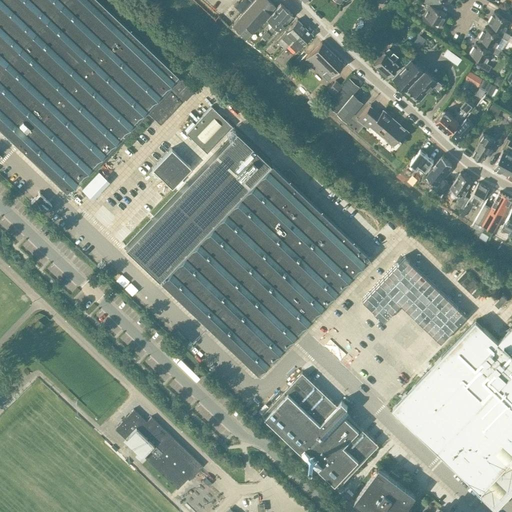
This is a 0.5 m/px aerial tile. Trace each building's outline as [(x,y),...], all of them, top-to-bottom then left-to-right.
[(147,105),(169,81),(177,73),(100,0),(0,0),(0,127),(66,190),(147,105)] [(253,0),(232,23),(245,35),(274,4),(269,0),(253,0)] [(421,19),(432,25),(435,21),(440,24),(447,14),(437,8),(440,3),(437,1),(434,0),(422,0),(429,4),(421,19)] [(269,20),(272,23),(286,8),(280,2),(261,24),(264,26),(269,20)] [(268,27),(271,30),(275,26),(278,29),(292,14),(286,8),(272,23),(268,27)] [(505,31),(511,21),(511,14),(506,11),(503,16),(494,11),(488,21),(497,27),(505,31)] [(276,40),(284,47),(298,32),(299,33),(305,27),(297,19),(276,40)] [(496,46),(501,49),(510,34),(505,31),(497,27),(494,32),(485,26),(478,37),(488,42),(496,47),(496,46)] [(284,47),(291,54),(311,33),(305,27),(299,33),(298,32),(284,47)] [(256,41),(263,46),(271,37),(269,35),(270,33),(267,30),(256,41)] [(304,59),(326,80),(343,62),(321,41),(304,59)] [(475,62),(483,67),(492,52),(497,55),(501,49),(496,46),(496,47),(488,42),(485,47),(476,42),(469,52),(478,57),(475,62)] [(373,64),(387,76),(398,64),(392,58),(396,54),(392,50),(388,55),(384,51),(373,64)] [(405,90),(407,87),(422,70),(422,69),(410,59),(392,79),(394,80),(394,82),(397,84),(399,84),(405,90)] [(418,96),(420,98),(433,83),(437,80),(432,76),(423,69),(422,69),(422,70),(407,87),(413,92),(414,94),(416,96),(418,96)] [(326,103),(345,119),(361,101),(352,93),(358,86),(358,85),(362,81),(353,73),(326,103)] [(169,81),(147,105),(149,108),(147,111),(160,123),(184,98),(186,99),(194,90),(180,76),(172,84),(169,81)] [(327,88),(333,93),(341,85),(335,79),(327,88)] [(442,128),(449,133),(472,106),(465,100),(460,107),(461,108),(454,117),(452,116),(442,128)] [(234,107),(240,113),(243,110),(237,104),(234,107)] [(186,132),(207,152),(232,125),(211,105),(186,132)] [(387,137),(394,143),(399,138),(400,139),(407,131),(382,109),(379,113),(369,105),(357,118),(367,127),(369,125),(386,139),(387,137)] [(445,110),(435,122),(442,128),(452,116),(445,110)] [(454,138),(457,140),(459,140),(474,122),(467,116),(451,134),(454,136),(454,138)] [(236,129),(125,246),(159,278),(159,277),(161,279),(271,163),(269,162),(270,161),(237,130),(236,129)] [(472,154),(482,160),(494,138),(490,135),(491,133),(486,130),(485,133),(483,131),(479,138),(481,140),(472,154)] [(171,148),(152,168),(171,186),(190,166),(171,148)] [(419,164),(426,169),(433,160),(420,149),(411,162),(417,167),(419,164)] [(493,166),(505,172),(511,159),(511,153),(503,149),(493,166)] [(433,166),(427,174),(437,182),(433,187),(441,193),(449,183),(444,178),(450,171),(448,169),(452,164),(442,155),(433,166)] [(160,280),(257,372),(368,255),(271,163),(161,279),(160,280)] [(285,173),(292,179),(296,175),(289,168),(285,173)] [(461,193),(462,194),(462,193),(472,179),(460,172),(450,186),(461,193)] [(465,205),(469,207),(473,200),(480,203),(489,188),(479,182),(465,205)] [(475,218),(493,229),(511,198),(499,191),(490,206),(484,203),(475,218)] [(31,202),(43,213),(51,204),(40,193),(31,202)] [(462,194),(461,193),(455,203),(462,208),(469,197),(462,193),(462,194)] [(469,207),(465,205),(459,214),(463,217),(469,207)] [(467,315),(404,255),(362,300),(384,321),(401,303),(441,341),(467,315)] [(466,271),(457,280),(476,297),(484,288),(466,271)] [(349,309),(326,333),(391,394),(402,382),(410,389),(432,366),(434,363),(426,356),(434,348),(403,319),(383,341),(349,309)] [(393,407),(481,491),(511,458),(511,326),(498,341),(476,319),(434,363),(432,366),(410,389),(393,407)] [(263,413),(339,485),(379,443),(347,413),(351,409),(342,399),(337,404),(302,371),(263,413)] [(143,456),(177,488),(187,478),(188,478),(189,479),(195,472),(202,465),(151,416),(146,421),(133,408),(114,428),(143,456)] [(410,511),(412,509),(406,505),(415,493),(379,466),(355,499),(372,511),(410,511)] [(260,473),(264,477),(268,473),(264,469),(260,473)] [(212,482),(206,477),(203,480),(209,486),(212,482)]
